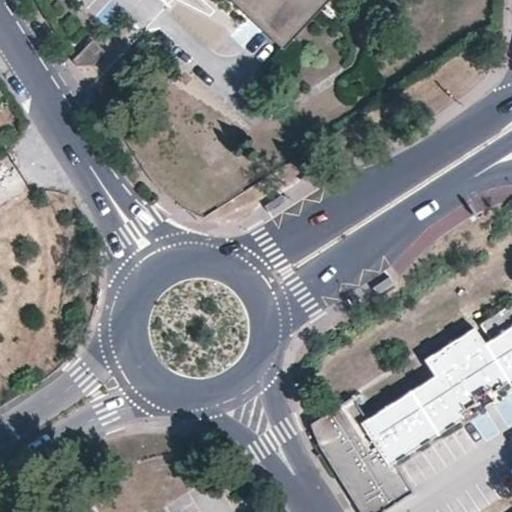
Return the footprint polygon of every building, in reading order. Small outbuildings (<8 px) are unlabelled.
[(230,0),(262,29),(268,22),(243,0),(230,0)] [(243,0),(268,22),(262,29),(281,46),(283,48),(327,0),(243,0)] [(105,49),(91,37),(72,58),(76,64),(92,63),(105,49)] [(268,208),(272,214),(288,204),(284,198),(268,208)] [(392,282),(388,276),(373,285),(377,292),(392,282)] [(352,397),(310,425),(316,444),(358,511),(378,511),(411,492),(392,462),(461,418),(459,413),(474,403),(471,397),(479,392),(487,387),(491,393),(505,384),(508,389),(511,386),(511,305),(480,325),(490,340),(484,344),(474,329),(424,361),(434,376),(366,420),(352,397)] [(78,454),(60,464),(72,481),(88,470),(78,454)]
